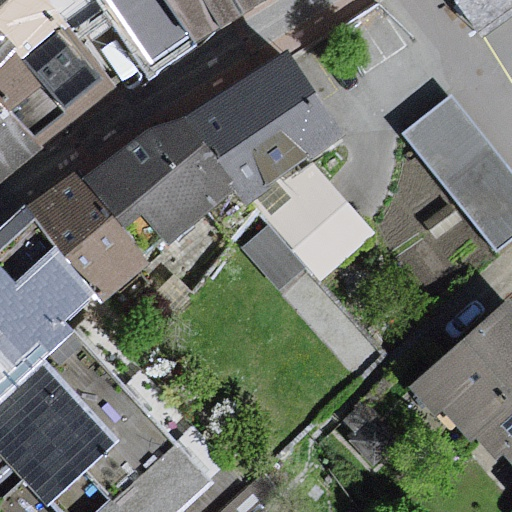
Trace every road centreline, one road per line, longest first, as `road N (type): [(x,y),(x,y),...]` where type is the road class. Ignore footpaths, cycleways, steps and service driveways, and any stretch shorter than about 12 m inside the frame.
road 1 (residential): [(324,0),(0,212)]
road 2 (residential): [(418,0),(511,127)]
